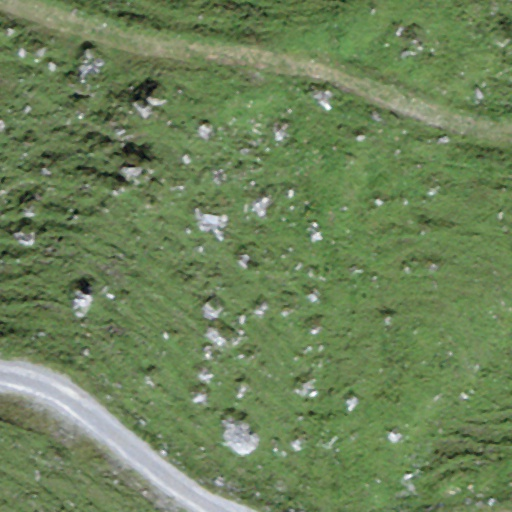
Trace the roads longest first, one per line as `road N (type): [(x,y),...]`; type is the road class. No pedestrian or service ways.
road 1 (track): [(511,131),(482,130),(269,59),(170,49),(1,0)]
road 2 (track): [(211,511),(61,395),(0,374)]
